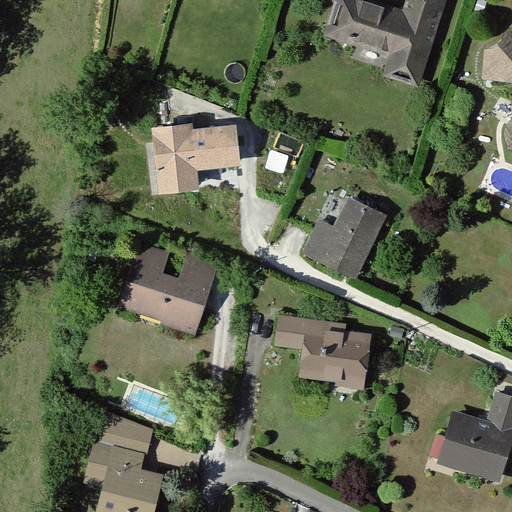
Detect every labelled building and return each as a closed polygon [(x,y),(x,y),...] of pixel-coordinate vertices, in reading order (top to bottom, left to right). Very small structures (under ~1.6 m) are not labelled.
[(402,0),(399,10),(368,0),(329,0),(319,32),(386,54),(380,74),(414,85),(441,0),(402,0)] [(511,27),(500,27),(499,38),(493,45),(480,49),(479,75),(511,80),(511,121),(503,122),(500,133),(501,143),(504,151),(511,155),(511,154),(511,27)] [(190,121),(147,125),(153,195),(199,191),(197,167),(235,164),(231,127),(191,131),(190,121)] [(389,202),(336,177),(301,251),(354,276),(389,202)] [(215,266),(133,242),(115,307),(196,331),(215,266)] [(374,328),(275,313),(270,345),(298,349),(294,375),(365,386),(374,328)] [(511,441),(511,396),(490,390),(482,417),(445,406),(429,460),(500,481),(511,441)] [(103,438),(143,451),(148,451),(154,428),(110,415),(103,438)] [(103,438),(94,439),(84,480),(104,486),(98,510),(104,511),(154,511),(163,478),(138,472),(143,451),(103,438)]
